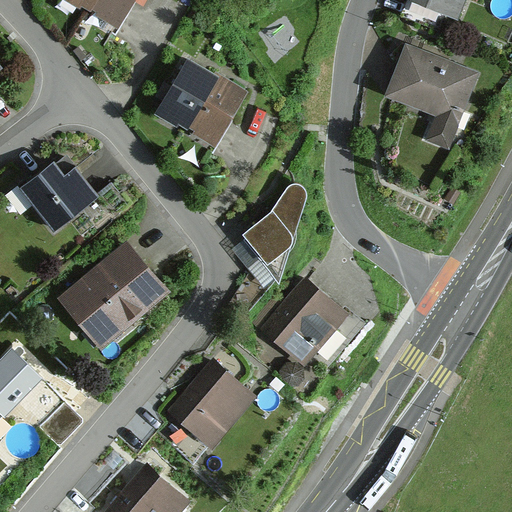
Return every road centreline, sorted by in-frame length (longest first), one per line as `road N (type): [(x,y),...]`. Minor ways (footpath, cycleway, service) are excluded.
road 1 (residential): [(35,511),(199,320),(214,291),(214,259),(191,221),(79,90)]
road 2 (residential): [(364,0),(350,41),(339,200),(355,228),(465,307)]
road 3 (secondary): [(324,511),(465,307)]
